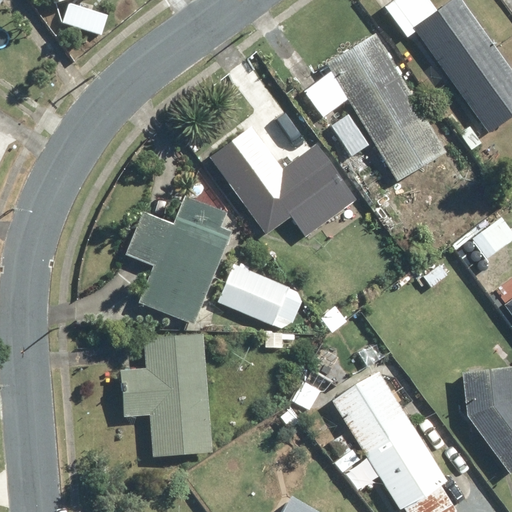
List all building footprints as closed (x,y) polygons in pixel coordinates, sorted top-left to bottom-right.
[(511,75),(459,0),(455,0),(414,29),(488,136),(511,119),(511,75)] [(321,118),(347,102),(396,185),(447,155),(376,36),(325,66),(332,76),(306,92),(321,118)] [(209,160),(265,237),(290,218),(305,240),(356,202),(315,147),(282,172),(251,130),(209,160)] [(172,229),(141,217),(126,256),(154,267),(139,306),(194,327),(235,219),(184,199),(172,229)] [(511,256),(494,232),(464,255),(490,289),(511,271),(511,256)] [(418,299),(446,277),(438,266),(409,288),(418,299)] [(271,328),(287,289),(232,267),(217,306),(271,328)] [(204,339),(144,342),(146,374),(122,375),(124,419),(151,417),(153,458),(210,456),(204,339)] [(511,378),(511,370),(462,375),(466,421),(509,479),(511,476),(511,378)] [(454,511),(439,487),(445,483),(377,373),(332,401),(399,511),(404,509),(405,511),(454,511)] [(309,511),(287,499),(279,511),(309,511)]
